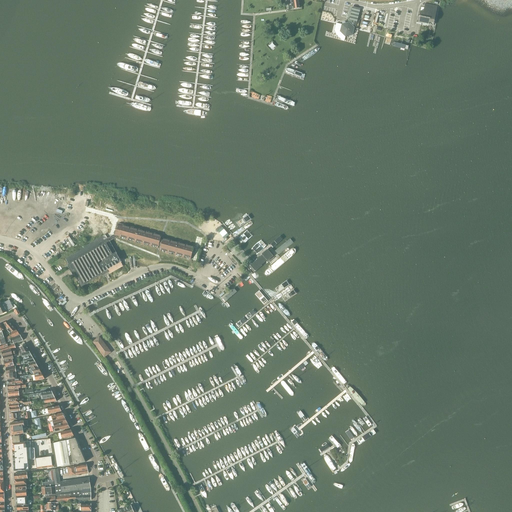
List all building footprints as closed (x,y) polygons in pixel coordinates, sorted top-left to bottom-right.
[(292,0),(294,9),(300,8),(298,0),(292,0)] [(434,24),(438,6),(427,3),(426,12),(422,11),(421,22),(434,25),(434,24)] [(336,24),(335,31),(337,35),(342,40),(345,41),(346,36),(353,35),(354,28),(356,22),(357,22),(360,9),(353,7),(349,23),(346,24),(346,22),(343,23),(343,25),(342,25),(336,24)] [(162,235),(123,225),(123,226),(118,225),(115,236),(112,238),(109,233),(85,247),(85,248),(66,259),(70,266),(68,267),(73,276),(76,274),(80,281),(79,281),(82,286),(93,279),(93,280),(102,275),(101,273),(107,270),(110,275),(128,264),(114,240),(117,238),(118,237),(120,237),(120,239),(158,249),(159,247),(161,247),(160,252),(191,260),(195,246),(163,238),(163,240),(161,240),(162,235)] [(233,273),(229,268),(223,273),(227,278),(233,273)] [(106,283),(105,281),(103,282),(94,287),(93,289),(94,289),(95,289),(103,285),(105,284),(106,283)] [(10,334),(17,331),(16,330),(9,322),(3,324),(7,329),(10,333),(10,334)] [(10,334),(11,336),(12,339),(21,335),(20,335),(17,331),(10,334)] [(21,335),(12,339),(14,344),(24,341),(21,335)] [(105,356),(110,353),(100,339),(95,343),(105,356)] [(8,347),(8,346),(8,344),(10,344),(11,344),(12,344),(12,343),(11,341),(9,342),(7,343),(6,343),(0,345),(0,346),(1,350),(8,347)] [(22,354),(30,352),(26,345),(20,347),(21,351),(19,352),(20,358),(23,357),(22,354)] [(29,364),(35,362),(30,353),(30,352),(22,354),(23,357),(20,358),(21,365),(25,365),(29,364)] [(14,363),(13,360),(5,361),(6,368),(14,366),(16,366),(15,363),(14,363)] [(20,372),(19,369),(21,369),(21,366),(18,366),(17,366),(17,367),(16,367),(6,369),(7,374),(20,372)] [(20,372),(7,374),(7,380),(18,379),(18,378),(17,378),(17,375),(18,375),(22,375),(21,372),(20,372)] [(8,385),(27,383),(26,381),(24,382),(23,380),(34,379),(34,375),(21,377),(21,379),(8,381),(8,385)] [(27,383),(8,385),(8,386),(8,390),(8,392),(19,391),(19,389),(21,388),(27,388),(26,385),(37,384),(37,382),(27,383)] [(19,391),(8,392),(9,398),(20,396),(20,394),(34,392),(33,389),(19,391)] [(44,399),(55,398),(52,392),(40,393),(42,400),(43,400),(44,400),(44,399)] [(20,396),(9,398),(9,405),(21,404),(24,403),(24,400),(20,400),(20,396)] [(18,412),(10,413),(11,421),(18,420),(18,412)] [(52,422),(66,419),(63,414),(47,417),(49,424),(53,423),(52,422)] [(52,422),(53,423),(54,427),(68,424),(66,419),(52,422)] [(11,423),(11,429),(28,426),(29,426),(28,421),(11,423)] [(68,424),(54,427),(55,432),(71,429),(68,424)] [(12,436),(21,435),(21,434),(29,433),(28,426),(11,429),(12,436)] [(63,442),(76,439),(71,430),(71,431),(61,433),(63,439),(63,442)] [(21,435),(12,436),(13,444),(21,443),(22,443),(21,435)] [(51,445),(52,453),(79,447),(76,439),(63,442),(54,444),(52,444),(51,445)] [(13,444),(12,444),(14,472),(38,470),(38,469),(53,467),(52,456),(47,457),(46,451),(44,452),(45,457),(43,457),(42,452),(40,452),(41,458),(36,459),(35,452),(31,452),(31,442),(29,442),(22,443),(21,443),(13,444)] [(52,453),(55,468),(56,468),(86,463),(79,447),(52,453)] [(70,476),(73,476),(78,475),(78,473),(77,471),(80,471),(88,470),(87,464),(68,468),(70,476)] [(91,488),(90,477),(70,480),(72,496),(56,498),(57,503),(71,502),(71,501),(75,501),(74,496),(76,496),(81,495),(81,494),(89,493),(89,489),(91,488)] [(61,482),(54,483),(55,487),(55,494),(56,498),(72,496),(70,480),(61,481),(61,482)] [(54,483),(54,482),(48,482),(45,483),(46,488),(42,489),(43,496),(45,496),(55,494),(55,487),(54,483)] [(76,496),(76,501),(92,501),(92,496),(89,496),(89,493),(81,494),(81,495),(76,496)] [(45,510),(45,511),(59,511),(59,503),(55,503),(55,494),(45,496),(45,498),(47,498),(47,502),(47,503),(47,504),(45,504),(45,505),(45,510)] [(17,506),(28,506),(27,497),(17,498),(17,506)]
